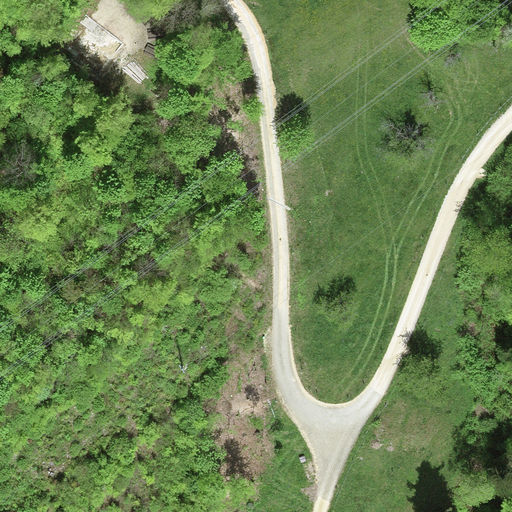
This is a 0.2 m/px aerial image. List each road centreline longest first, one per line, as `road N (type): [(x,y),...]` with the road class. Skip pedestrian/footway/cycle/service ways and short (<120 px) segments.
road 1 (track): [(332,427),(299,405),(286,379),(261,71),(230,0)]
road 2 (track): [(332,427),(371,395),(459,190),(511,117)]
